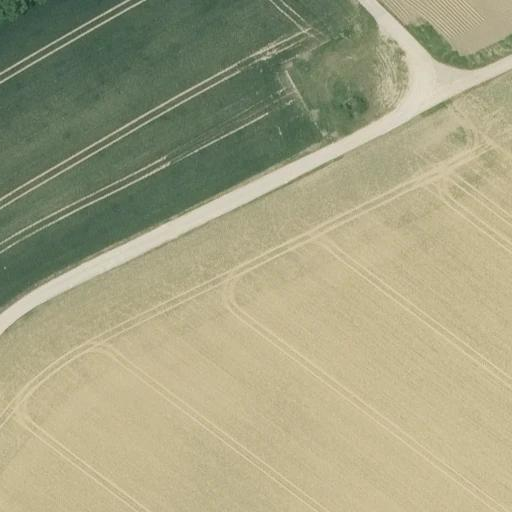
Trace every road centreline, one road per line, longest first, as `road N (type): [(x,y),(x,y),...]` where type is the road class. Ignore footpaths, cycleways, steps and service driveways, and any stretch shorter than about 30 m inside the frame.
road 1 (track): [(0,325),(447,89)]
road 2 (track): [(361,0),(447,89)]
